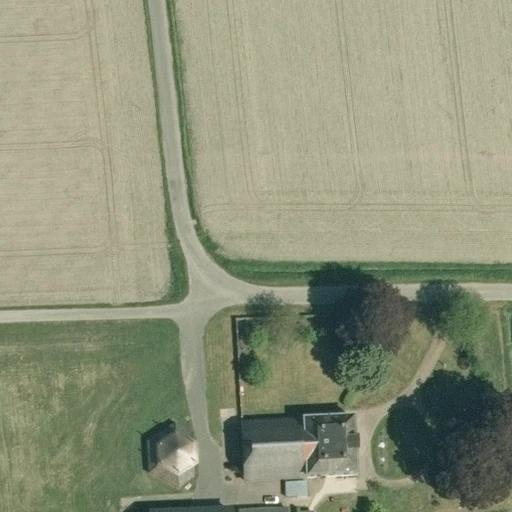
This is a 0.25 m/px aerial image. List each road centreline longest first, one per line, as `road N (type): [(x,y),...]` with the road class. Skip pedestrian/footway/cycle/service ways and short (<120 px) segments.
road 1 (unclassified): [(511,294),(276,296),(222,281),(195,255),(181,220),(155,0)]
road 2 (unknown): [(218,277),(0,306)]
